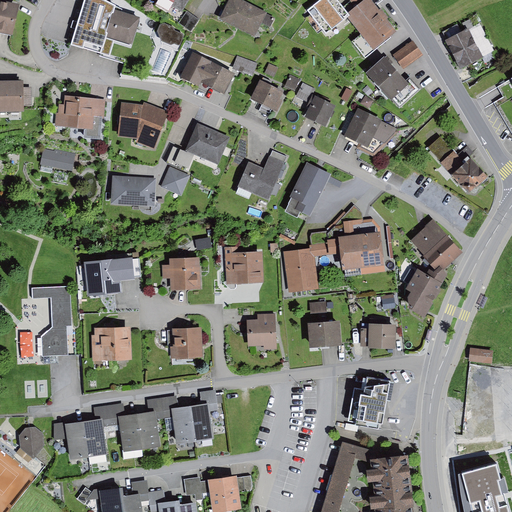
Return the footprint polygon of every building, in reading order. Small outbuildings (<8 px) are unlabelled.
[(0,0),(0,34),(13,37),(20,5),(0,0)] [(102,56),(106,39),(115,10),(122,12),(123,11),(102,0),(84,0),(77,26),(71,46),(83,50),(84,49),(102,56)] [(158,0),(156,4),(169,12),(172,8),(182,14),(189,0),(158,0)] [(266,13),(239,0),(229,0),(220,20),(254,37),(261,24),(270,28),(275,19),(266,14),(266,13)] [(338,0),(320,0),(305,12),(325,37),(348,19),(351,17),(348,13),(338,0)] [(379,10),(370,0),(364,0),(363,1),(355,8),(348,13),(351,17),(348,19),(361,36),(353,43),(365,58),(396,33),(386,20),(389,18),(381,9),(379,10)] [(122,12),(115,10),(106,39),(132,46),(140,18),(122,12)] [(187,11),(178,24),(191,32),(199,20),(187,11)] [(466,31),(445,42),(460,71),(483,59),(483,58),(494,52),(480,23),(473,27),(470,20),(462,24),(466,31)] [(164,24),(160,26),(157,32),(161,42),(171,46),(175,45),(179,46),(181,45),(184,37),(183,35),(175,32),(174,28),(164,24)] [(413,42),(393,56),(403,70),(423,56),(413,42)] [(235,75),(193,53),(179,79),(198,89),(201,83),(224,95),(235,75)] [(237,57),(233,70),(253,77),(257,64),(237,57)] [(384,59),(366,75),(391,102),(392,102),(409,86),(406,82),(384,59)] [(269,64),(265,74),(274,78),(279,68),(269,64)] [(300,79),(289,75),(284,88),(289,90),(290,89),(295,91),(300,79)] [(420,90),(410,79),(406,82),(409,86),(392,102),(400,109),(420,90)] [(23,82),(0,82),(0,113),(24,113),(24,107),(23,88),(23,82)] [(284,93),(260,82),(251,101),(262,106),(271,111),(277,114),(283,102),(280,101),(284,93)] [(303,83),(296,97),(307,103),(314,89),(303,83)] [(367,86),(362,91),(368,97),(373,92),(367,86)] [(31,88),(23,88),(24,107),(32,107),(31,88)] [(336,106),(313,95),(307,107),(310,109),(306,118),(327,127),(336,106)] [(105,100),(64,96),(64,104),(59,104),(58,113),(56,113),(55,127),(86,130),(85,138),(99,140),(101,119),(104,119),(105,100)] [(366,96),(360,104),(368,109),(373,101),(366,96)] [(143,106),(121,103),(118,138),(137,140),(136,144),(154,150),(169,112),(145,103),(143,106)] [(271,111),(262,106),(259,112),(268,117),(271,111)] [(382,121),(358,109),(344,137),(369,149),(374,139),(385,144),(397,129),(381,122),(382,121)] [(230,138),(197,124),(185,152),(218,166),(230,138)] [(170,167),(184,173),(192,156),(171,147),(164,165),(170,167)] [(55,150),(54,157),(58,158),(56,169),(73,172),(76,154),(55,150)] [(492,181),(461,150),(444,167),(475,197),(492,181)] [(272,151),(270,156),(285,163),(287,157),(272,151)] [(264,170),(248,163),(238,189),(239,189),(251,194),(268,201),(271,195),(276,198),(281,185),(276,183),(285,163),(270,156),(264,170)] [(318,169),(307,163),(290,198),(292,198),(299,202),(295,211),(300,213),(310,218),(331,175),(318,169)] [(184,173),(170,167),(161,188),(181,197),(191,177),(184,173)] [(160,174),(119,172),(117,200),(159,203),(160,174)] [(251,194),(239,189),(236,195),(249,200),(251,194)] [(299,202),(292,198),(288,205),(289,205),(285,212),(297,219),(300,213),(295,211),(299,202)] [(363,221),(362,213),(354,205),(328,232),(312,234),(310,237),(312,250),(314,249),(315,257),(329,254),(330,256),(340,255),(342,272),(360,270),(361,276),(385,273),(380,227),(373,220),(363,221)] [(446,235),(433,221),(411,242),(424,256),(446,235)] [(463,253),(446,235),(424,256),(436,269),(439,267),(444,271),(463,253)] [(282,236),(281,239),(293,245),(295,242),(282,236)] [(211,238),(195,241),(197,250),(212,248),(211,238)] [(238,248),(225,248),(226,286),(264,284),(262,253),(239,254),(238,248)] [(310,250),(284,253),(289,293),(319,289),(315,257),(314,249),(312,250),(310,250)] [(200,258),(169,259),(170,266),(162,266),(163,279),(171,279),(172,292),(201,291),(200,258)] [(139,259),(84,264),(88,298),(122,295),(121,283),(134,282),(133,277),(141,276),(139,259)] [(426,275),(418,270),(406,291),(412,294),(408,299),(409,311),(425,318),(428,313),(442,285),(448,276),(440,268),(433,273),(429,270),(426,275)] [(71,287),(32,289),(33,299),(51,298),(52,327),(67,327),(72,327),(71,287)] [(394,299),(382,300),(383,310),(395,308),(394,299)] [(326,302),(310,303),(310,315),(327,314),(326,302)] [(258,321),(247,321),(248,348),(264,347),(264,350),(277,350),(275,314),(257,315),(258,321)] [(386,320),(369,319),(369,330),(369,348),(368,350),(396,351),(396,326),(386,326),(386,320)] [(340,323),(308,325),(310,350),(342,347),(340,323)] [(67,327),(52,327),(42,337),(42,357),(43,357),(58,356),(68,356),(67,327)] [(131,328),(95,329),(95,336),(92,336),(92,362),(132,361),(131,328)] [(369,348),(369,330),(361,329),(360,348),(369,348)] [(201,330),(168,331),(168,345),(174,345),(173,347),(170,347),(171,359),(202,358),(201,330)] [(493,352),(471,350),(469,363),(492,365),(493,352)] [(58,364),(58,356),(43,357),(43,365),(58,364)] [(394,383),(367,379),(365,391),(355,390),(349,423),(357,424),(356,427),(378,431),(379,426),(383,426),(387,402),(390,403),(394,383)] [(200,394),(202,406),(208,405),(209,413),(218,411),(217,404),(216,396),(215,391),(200,394)] [(147,401),(149,414),(155,413),(156,420),(165,419),(173,418),(172,411),(178,410),(176,397),(147,401)] [(94,408),(96,423),(102,422),(103,428),(119,425),(118,419),(126,418),(123,404),(94,408)] [(202,406),(191,408),(196,443),(213,440),(209,413),(208,405),(202,406)] [(178,410),(172,411),(173,418),(175,430),(177,445),(196,443),(191,408),(178,410)] [(149,414),(137,416),(143,451),(160,448),(156,420),(155,413),(149,414)] [(126,418),(118,419),(119,425),(124,454),(143,451),(137,416),(126,418)] [(167,432),(175,430),(173,418),(165,419),(167,432)] [(96,423),(84,424),(88,458),(107,455),(103,428),(102,422),(96,423)] [(68,439),(66,426),(65,423),(54,425),(54,441),(68,439)] [(84,424),(66,426),(68,439),(70,460),(88,458),(84,424)] [(25,429),(19,437),(20,449),(32,459),(34,460),(44,447),(44,434),(35,428),(25,429)] [(371,451),(343,443),(323,511),(339,511),(355,460),(368,463),(371,451)] [(32,459),(20,449),(16,454),(29,463),(32,459)] [(408,457),(370,462),(372,472),(366,473),(368,485),(373,485),(375,499),(369,500),(370,511),(376,511),(377,511),(414,511),(413,503),(408,457)] [(511,511),(511,459),(451,474),(460,511),(511,511)] [(251,476),(237,479),(239,493),(251,491),(252,486),(251,476)] [(236,477),(208,481),(210,493),(212,511),(224,511),(241,510),(239,493),(237,479),(236,477)] [(210,493),(208,481),(200,482),(200,478),(184,480),(186,496),(195,495),(196,501),(203,500),(202,494),(210,493)] [(132,483),(134,497),(139,496),(140,503),(150,501),(148,493),(147,481),(132,483)] [(86,488),(77,500),(84,505),(87,501),(93,493),(86,488)] [(99,492),(101,492),(101,489),(95,490),(93,493),(87,501),(100,499),(99,492)] [(101,492),(99,492),(100,499),(101,511),(122,511),(119,489),(101,492)] [(123,489),(119,489),(122,511),(142,511),(140,503),(139,496),(134,497),(124,498),(123,489)] [(164,490),(148,493),(150,501),(151,511),(158,511),(158,505),(166,504),(164,490)] [(179,502),(177,503),(178,511),(196,511),(195,504),(180,507),(179,502)] [(166,504),(158,505),(158,511),(178,511),(177,503),(166,504)]
